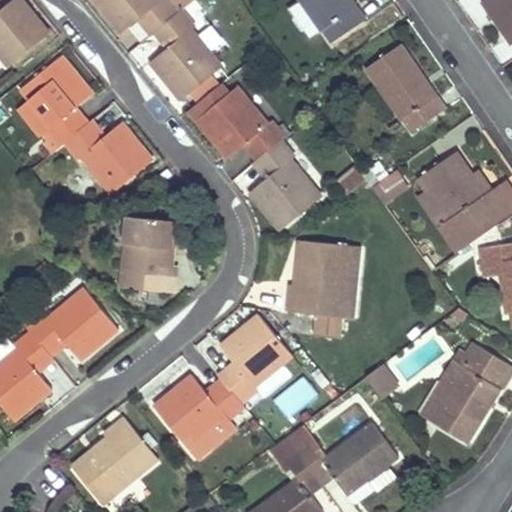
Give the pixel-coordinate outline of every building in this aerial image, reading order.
[(0,54),(9,65),(50,32),(24,0),(10,0),(1,8),(0,8),(0,54)] [(146,13),(158,27),(161,25),(175,41),(168,47),(151,61),(182,99),(223,66),(192,27),(196,24),(182,8),(179,10),(170,0),(95,0),(122,32),(138,19),(146,13)] [(350,10),(357,5),(353,0),(301,0),(323,29),(324,28),(333,40),(359,22),(350,10)] [(511,0),(482,0),(511,42),(511,0)] [(350,10),(359,22),(366,17),(357,5),(350,10)] [(146,13),(138,19),(150,33),(154,31),(158,27),(146,13)] [(137,46),(151,35),(140,21),(126,32),(137,46)] [(161,25),(158,27),(154,31),(168,47),(175,41),(161,25)] [(431,99),(438,94),(401,43),(367,68),(403,118),(404,118),(412,130),(439,110),(431,99)] [(53,150),(65,141),(78,157),(82,153),(112,191),(153,159),(123,121),(105,134),(99,139),(86,123),(82,127),(69,110),(76,105),(92,92),(63,55),(22,87),(30,97),(53,125),(50,127),(53,132),(44,139),(53,150)] [(228,157),(246,143),(253,137),(265,152),(261,155),(274,171),(267,177),(250,190),(281,229),(322,197),(291,158),(295,154),(282,138),(285,135),(274,120),(269,124),(238,85),(196,118),(228,157)] [(431,99),(439,110),(446,105),(438,94),(431,99)] [(30,97),(19,106),(44,139),(53,132),(50,127),(53,125),(30,97)] [(89,121),(76,105),(69,110),(82,127),(86,123),(89,121)] [(105,134),(93,118),(89,121),(86,123),(99,139),(105,134)] [(253,137),(246,143),(258,158),(261,155),(265,152),(253,137)] [(458,250),(498,222),(481,196),(486,193),(474,175),(457,151),(423,174),(445,207),(452,216),(440,224),(458,250)] [(254,161),(267,177),(274,171),(261,155),(258,158),(254,161)] [(351,189),(367,179),(358,164),(343,174),(351,189)] [(247,190),(264,178),(256,167),(239,179),(247,190)] [(386,191),(404,178),(397,169),(373,187),(378,195),(385,190),(386,191)] [(486,193),(492,189),(480,171),(474,175),(486,193)] [(386,191),(390,197),(407,184),(404,178),(386,191)] [(511,211),(511,205),(497,185),(492,189),(486,193),(481,196),(498,222),(511,211)] [(438,226),(440,224),(452,216),(445,207),(432,216),(438,226)] [(172,219),(127,215),(121,287),(174,292),(177,265),(173,264),(174,246),(170,246),(172,219)] [(300,238),(297,266),(302,266),(305,239),(300,238)] [(288,310),(341,317),(349,244),(305,239),(302,266),(297,266),(295,284),(291,283),(288,310)] [(511,310),(511,243),(479,248),(481,263),(499,260),(504,297),(506,311),(511,310)] [(363,245),(349,244),(341,317),(355,318),(363,245)] [(499,260),(481,263),(483,275),(488,275),(492,299),(504,297),(499,260)] [(84,287),(47,317),(44,314),(28,327),(31,330),(16,342),(19,347),(0,361),(0,402),(13,419),(52,388),(39,372),(33,364),(49,352),(46,349),(62,336),(68,343),(80,359),(117,329),(84,287)] [(221,345),(234,360),(240,367),(224,381),(227,385),(212,397),(207,391),(193,374),(154,405),(187,445),(225,414),(228,418),(244,405),(241,402),(257,389),(254,385),(291,354),(258,314),(221,345)] [(49,352),(52,356),(68,343),(62,336),(46,349),(49,352)] [(420,412),(430,418),(464,365),(467,367),(480,347),(474,343),(467,353),(460,349),(420,412)] [(508,365),(480,347),(467,367),(464,365),(430,418),(467,442),(502,388),(496,384),(508,365)] [(33,364),(39,372),(55,360),(52,356),(49,352),(33,364)] [(234,360),(218,374),(222,378),(224,381),(240,367),(234,360)] [(496,384),(502,388),(511,372),(511,367),(508,365),(496,384)] [(396,385),(382,366),(366,377),(381,396),(396,385)] [(305,374),(277,397),(293,417),(321,394),(305,374)] [(224,381),(222,378),(207,391),(212,397),(227,385),(224,381)] [(96,451),(75,469),(103,502),(158,457),(124,416),(104,432),(107,436),(93,448),(96,451)] [(330,470),(335,477),(347,493),(398,456),(373,422),(321,460),(314,450),(319,446),(303,424),(269,449),(285,471),(290,468),(297,478),(293,481),(250,511),(321,511),(322,511),(310,495),(305,488),(317,479),(330,470)] [(96,451),(93,448),(72,465),(75,469),(96,451)] [(42,473),(58,491),(68,482),(52,464),(42,473)] [(285,471),(293,481),(297,478),(290,468),(285,471)] [(330,470),(317,479),(322,486),(335,477),(330,470)] [(305,488),(310,495),(322,486),(317,479),(305,488)] [(202,511),(215,503),(208,494),(183,511),(202,511)]
